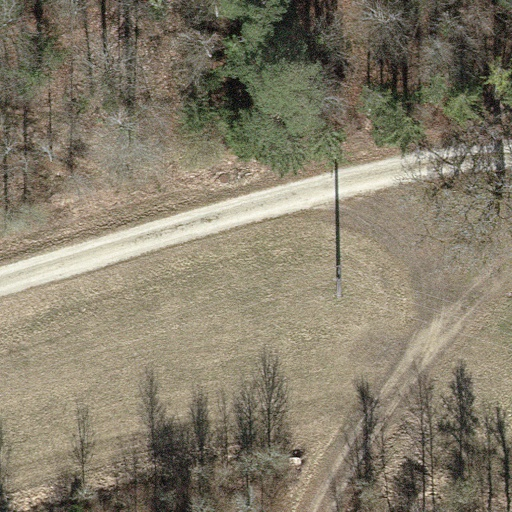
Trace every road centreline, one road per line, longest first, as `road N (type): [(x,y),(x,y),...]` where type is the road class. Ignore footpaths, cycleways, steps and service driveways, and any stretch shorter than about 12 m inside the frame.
road 1 (track): [(511,141),(223,194),(0,259)]
road 2 (track): [(324,511),(369,426),(511,236)]
